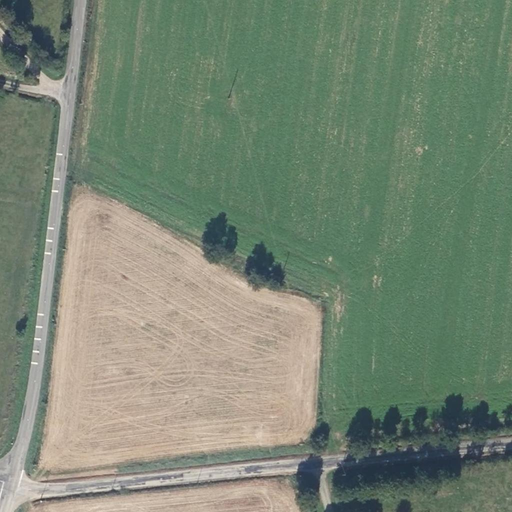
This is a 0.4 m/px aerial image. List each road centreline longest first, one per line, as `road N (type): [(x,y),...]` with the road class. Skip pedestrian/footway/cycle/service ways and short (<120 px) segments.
road 1 (tertiary): [(511,443),(47,489),(9,483)]
road 2 (tertiary): [(9,483),(39,337),(80,0)]
